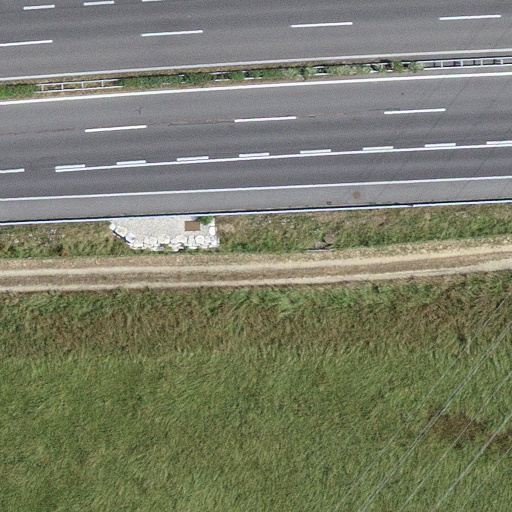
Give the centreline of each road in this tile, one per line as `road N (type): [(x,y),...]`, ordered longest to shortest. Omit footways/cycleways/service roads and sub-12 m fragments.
road 1 (trunk): [(0,137),(511,107)]
road 2 (trunk): [(511,16),(0,46)]
road 3 (track): [(0,283),(310,274),(511,257)]
